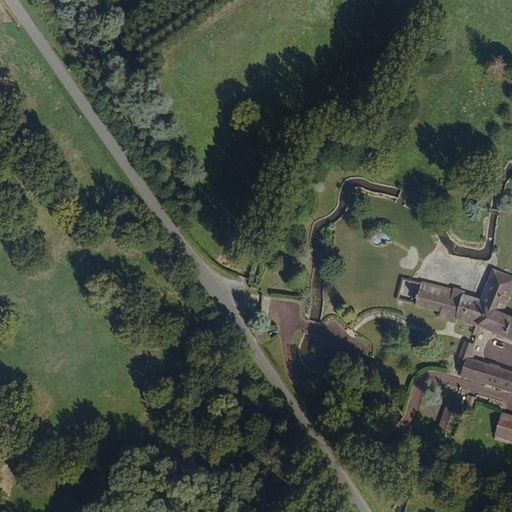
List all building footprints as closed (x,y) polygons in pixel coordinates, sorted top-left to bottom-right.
[(511,296),(511,279),(494,273),(481,306),(476,328),(473,336),(478,338),(479,330),(511,343),(511,319),(505,317),(511,296)] [(456,323),(476,328),(481,306),(455,299),(456,295),(425,285),(418,307),(440,313),(437,320),(451,324),(452,317),(457,318),(456,323)] [(263,329),(255,334),(261,344),(270,338),(263,329)] [(458,362),(467,366),(469,358),(474,346),(466,342),(458,362)] [(507,391),(511,375),(511,372),(469,358),(467,366),(463,377),(507,391)] [(443,413),(451,417),(456,406),(448,402),(443,413)] [(497,437),(511,442),(511,418),(505,416),(497,437)]
